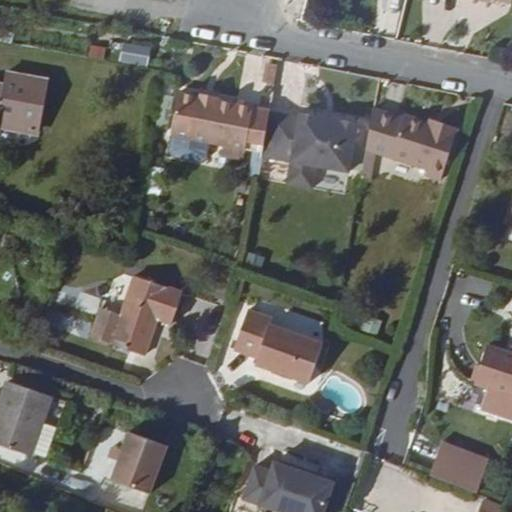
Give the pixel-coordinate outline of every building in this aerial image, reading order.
[(457,0),(463,0),(485,5),(507,11),(510,0),(444,0),(456,3),(457,0)] [(463,0),(457,0),(456,3),(484,10),(485,5),(463,0)] [(147,64),(150,46),(122,41),(119,59),(147,64)] [(0,127),(29,133),(39,84),(0,76),(0,127)] [(247,160),(254,117),(255,114),(238,111),(238,115),(218,112),(219,107),(200,103),(200,107),(179,104),(172,145),(225,154),(223,166),(245,170),(247,160)] [(247,160),(262,162),(268,121),(268,119),(254,117),(247,160)] [(298,127),(268,121),(262,162),(261,166),(289,171),(285,193),(311,197),(315,175),(347,181),(355,131),(338,129),(337,134),(316,130),(317,125),(298,122),(298,127)] [(361,183),(369,186),(378,147),(368,144),(361,183)] [(394,151),(378,147),(369,186),(416,202),(414,208),(431,213),(447,160),(428,155),(428,158),(419,155),(395,148),(394,151)] [(136,279),(111,347),(144,359),(158,323),(170,327),(182,296),(136,279)] [(269,328),(270,322),(248,314),(233,354),(257,362),(255,367),(273,373),(272,378),(288,383),(290,379),(308,385),(321,346),(269,328)] [(361,329),(377,334),(381,319),(365,315),(361,329)] [(511,356),(486,349),(473,387),(511,399),(511,356)] [(4,378),(0,392),(0,440),(30,451),(47,392),(4,378)] [(171,446),(132,433),(117,481),(155,494),(171,446)] [(245,500),(266,508),(281,466),(275,464),(271,475),(255,470),(245,500)] [(281,466),(266,508),(278,511),(324,511),(334,484),(317,479),(318,476),(294,467),(293,470),(281,466)] [(496,511),(500,503),(483,497),(477,511),(496,511)]
